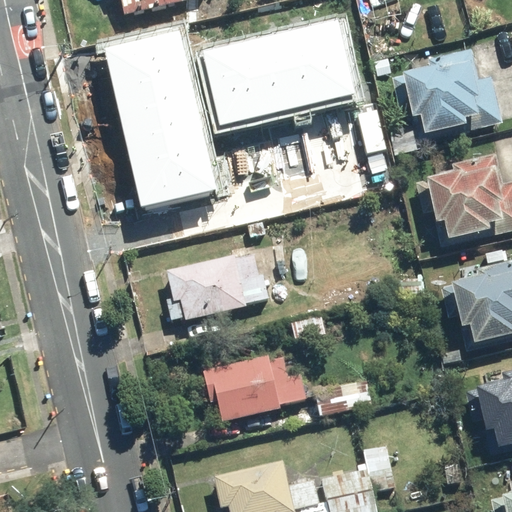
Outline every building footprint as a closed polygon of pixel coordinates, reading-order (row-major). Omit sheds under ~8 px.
[(200,0),(123,0),(127,17),(200,0)] [(243,37),(238,16),(195,25),(200,47),(243,37)] [(511,37),(493,42),(500,72),(511,69),(511,37)] [(482,80),(476,50),(430,61),(432,68),(398,76),(403,97),(411,96),(422,144),(508,124),(497,76),(482,80)] [(199,71),(195,53),(123,70),(131,105),(139,103),(144,124),(208,109),(207,105),(226,101),(220,76),(210,78),(208,69),(199,71)] [(276,160),(326,148),(317,110),(267,122),(276,160)] [(159,173),(151,175),(157,203),(168,200),(172,219),(197,214),(200,224),(247,213),(244,199),(263,195),(253,149),(180,166),(177,152),(155,157),(159,173)] [(492,238),(511,233),(511,180),(505,182),(499,156),(432,171),(444,225),(451,223),(455,243),(492,234),(492,238)] [(382,222),(354,232),(360,249),(388,239),(382,222)] [(178,301),(170,302),(175,325),(271,304),(259,254),(172,274),(178,301)] [(468,354),(511,344),(511,260),(492,265),(490,259),(461,266),(465,284),(445,288),(449,310),(458,308),(468,354)] [(428,279),(398,278),(398,294),(427,295),(428,279)] [(222,403),(227,424),(285,411),(284,406),(310,400),(304,376),(293,378),(288,357),(208,375),(215,405),(222,403)] [(483,390),(468,393),(473,414),(488,410),(493,431),(500,430),(504,449),(511,446),(511,372),(481,380),(483,390)] [(367,377),(317,390),(324,418),(374,404),(367,377)] [(313,428),(317,447),(350,440),(346,421),(313,428)] [(277,457),(273,439),(241,446),(245,464),(277,457)] [(294,486),(288,461),(217,477),(225,511),(233,510),(233,511),(380,511),(377,493),(398,488),(388,447),(365,452),(368,464),(361,465),(362,471),(294,486)]
